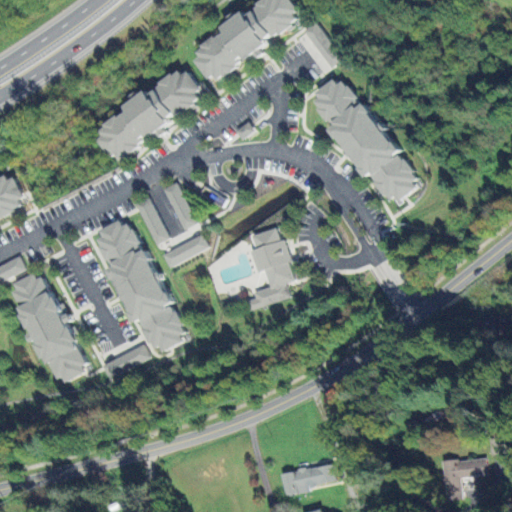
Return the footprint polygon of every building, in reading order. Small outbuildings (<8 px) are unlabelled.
[(302,15),(291,0),(271,0),(247,19),(242,13),(220,29),(223,33),(190,57),(207,80),(214,75),(218,81),(269,43),(267,41),(302,15)] [(323,75),(344,62),(319,23),(299,36),(323,75)] [(121,106),(125,113),(94,131),(111,162),(165,132),(163,128),(172,123),(171,120),(199,104),(193,95),(200,91),(188,69),(145,92),(145,93),(121,106)] [(340,75),(311,97),(333,126),(330,128),(387,202),(394,196),(399,202),(422,184),(399,154),(400,154),(340,75)] [(243,140),(254,133),(247,124),(237,132),(243,140)] [(0,221),(29,209),(14,178),(7,181),(5,176),(0,177),(0,221)] [(167,188),(183,230),(197,225),(181,182),(167,188)] [(157,245),(170,239),(150,197),(137,204),(157,245)] [(131,323),(142,319),(155,354),(187,341),(173,304),(169,306),(146,246),(141,248),(131,223),(122,226),(120,221),(95,231),(110,268),(109,268),(131,323)] [(291,298),(287,283),(295,281),(290,262),(293,262),(286,238),(281,240),(278,228),(254,235),(258,249),(252,251),(258,272),(266,270),(271,287),(255,292),(256,298),(247,301),(250,310),(291,298)] [(170,266),(211,250),(205,236),(164,252),(170,266)] [(0,282),(27,272),(21,258),(0,265),(0,282)] [(59,317),(42,272),(9,284),(31,342),(38,339),(55,385),(88,373),(69,322),(70,322),(67,314),(59,317)] [(109,378),(152,360),(146,346),(103,363),(109,378)] [(441,462),(445,503),(461,501),(459,478),(485,475),(484,458),(441,462)] [(284,496),(309,492),(308,487),(336,482),(333,464),(280,473),(284,496)]
